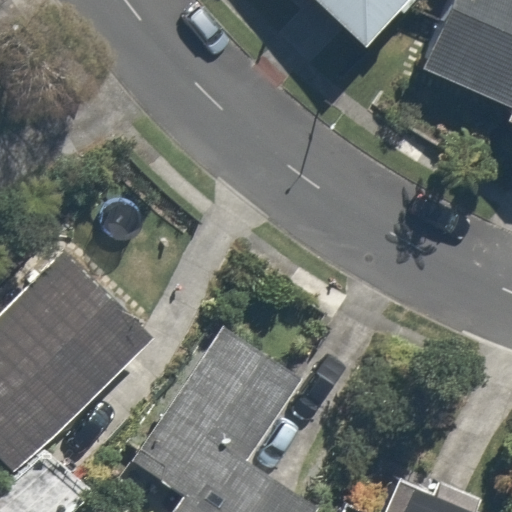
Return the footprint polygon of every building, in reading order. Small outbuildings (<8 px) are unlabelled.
[(369,0),(311,0),(339,29),(369,0)] [(511,119),(511,0),(416,0),(388,62),(511,119)] [(130,311),(51,241),(0,299),(0,454),(2,456),(130,311)] [(288,374),(214,320),(115,455),(158,486),(140,511),(141,511),(271,511),(285,493),(230,453),(288,374)] [(399,511),(332,489),(324,511),(399,511)]
